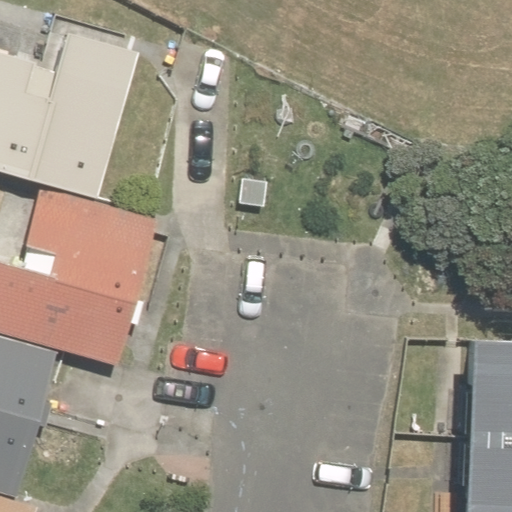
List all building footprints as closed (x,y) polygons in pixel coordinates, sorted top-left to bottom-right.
[(56,75),(0,57),(0,176),(97,201),(138,57),(67,40),(56,75)] [(156,223),(39,194),(21,275),(0,269),(0,339),(114,368),(156,223)] [(0,341),(0,493),(17,497),(54,358),(0,341)] [(511,511),(511,356),(467,354),(460,511),(511,511)] [(0,511),(32,511),(33,510),(0,503),(0,511)]
